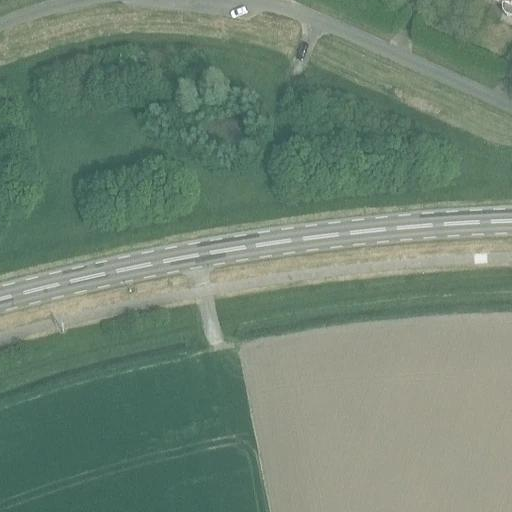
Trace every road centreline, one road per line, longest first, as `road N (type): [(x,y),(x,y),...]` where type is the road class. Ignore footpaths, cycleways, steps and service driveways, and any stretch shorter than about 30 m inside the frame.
road 1 (primary): [(0,300),(94,272),(268,240),(511,218)]
road 2 (unclassified): [(266,3),(511,109)]
